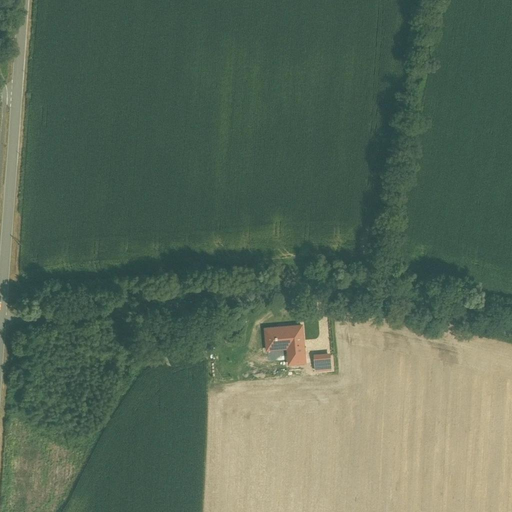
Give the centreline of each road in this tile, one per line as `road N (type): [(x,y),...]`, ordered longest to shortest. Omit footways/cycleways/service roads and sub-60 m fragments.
road 1 (unclassified): [(0,321),(345,288),(511,321)]
road 2 (secondary): [(16,95),(0,309)]
